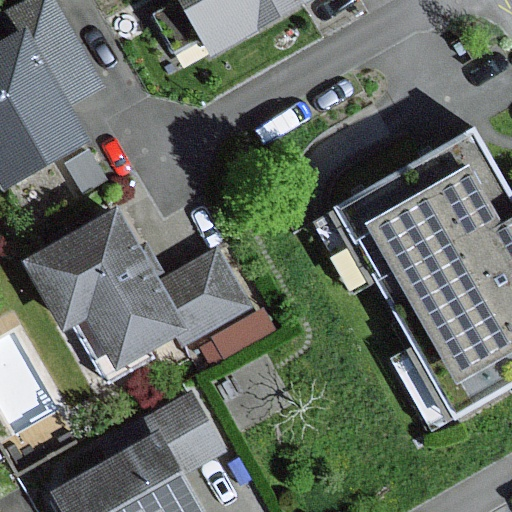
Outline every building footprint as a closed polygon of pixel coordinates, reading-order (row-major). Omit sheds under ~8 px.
[(0,18),(13,41),(0,48),(0,197),(86,149),(65,111),(100,91),(48,0),(30,0),(0,17),(0,18)] [(163,0),(168,9),(190,48),(202,69),(323,0),(163,0)] [(190,48),(168,9),(148,20),(170,59),(190,48)] [(511,199),(474,131),(337,206),(456,419),(511,387),(511,199)] [(87,153),(62,167),(79,198),(105,184),(87,153)] [(114,210),(13,267),(55,342),(79,328),(108,379),(174,343),(179,352),(251,312),(216,250),(155,283),(114,210)] [(272,334),(260,312),(207,341),(209,344),(198,350),(208,369),(272,334)] [(107,464),(45,500),(52,511),(197,511),(180,481),(225,456),(189,394),(97,446),(107,464)]
